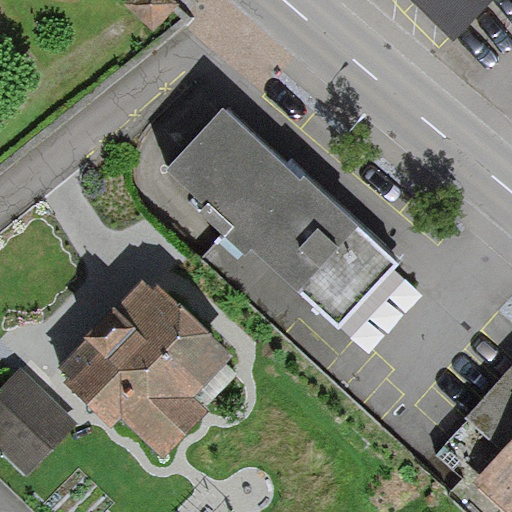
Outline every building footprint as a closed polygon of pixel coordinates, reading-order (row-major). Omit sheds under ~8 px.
[(412,0),(452,39),(490,0),(412,0)] [(228,109),(170,171),(204,203),(197,211),(246,256),(252,249),(338,330),(400,264),(304,175),(302,177),(228,109)] [(151,291),(140,281),(59,368),(68,377),(62,383),(113,430),(123,420),(164,457),(207,411),(196,400),(235,358),(156,286),(151,291)] [(507,511),(511,511),(511,365),(463,420),(498,450),(471,481),(507,511)] [(22,369),(0,391),(0,447),(29,475),(79,424),(22,369)]
